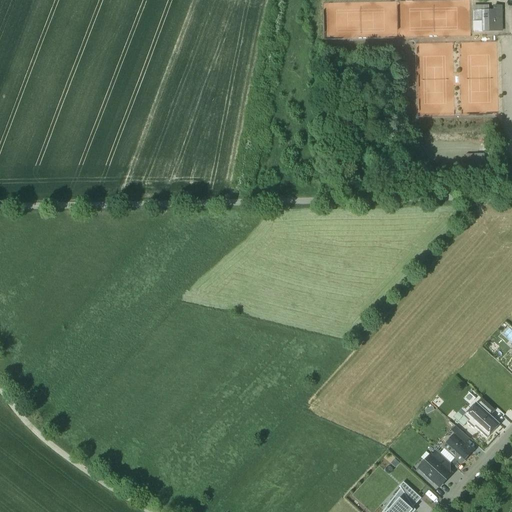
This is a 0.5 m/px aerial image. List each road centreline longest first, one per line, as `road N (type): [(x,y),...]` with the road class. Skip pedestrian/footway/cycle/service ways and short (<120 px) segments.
road 1 (track): [(479,199),(473,223),(207,511)]
road 2 (track): [(145,511),(39,438),(0,387)]
